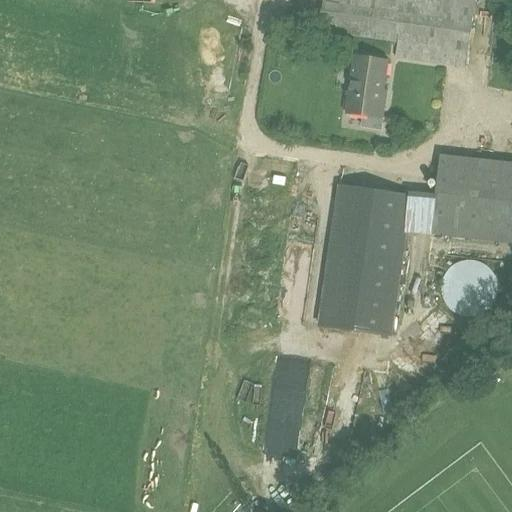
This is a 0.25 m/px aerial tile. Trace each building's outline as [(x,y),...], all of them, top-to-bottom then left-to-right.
[(474,0),(320,0),(316,32),(398,44),(396,57),(465,67),(467,54),(474,0)] [(302,33),(290,31),(288,44),(300,47),(302,33)] [(347,114),(382,119),(386,91),(384,91),(388,63),(355,58),(347,114)] [(431,235),(511,244),(511,163),(440,155),(431,235)] [(413,202),(348,192),(326,333),(392,342),(413,202)] [(446,274),(446,275),(445,275),(445,276),(444,277),(444,278),(443,279),(443,280),(443,281),(442,282),(442,283),(442,284),(442,285),(442,286),(441,287),(441,288),(441,289),(441,290),(441,291),(441,292),(441,293),(442,294),(442,295),(442,296),(442,297),(442,298),(443,298),(443,299),(443,300),(444,301),(444,302),(445,303),(445,304),(446,305),(447,306),(447,307),(448,307),(448,308),(449,309),(450,310),(451,311),(452,311),(452,312),(453,313),(454,313),(455,314),(456,314),(456,315),(457,315),(458,315),(459,316),(460,316),(461,316),(462,317),(463,317),(464,317),(465,317),(466,318),(467,318),(468,318),(469,318),(470,318),(471,318),(472,318),(473,317),(474,317),(475,317),(476,317),(477,317),(478,316),(479,316),(480,316),(481,315),(482,315),(483,314),(484,314),(485,313),(486,312),(487,312),(488,311),(488,310),(489,310),(490,309),(490,308),(491,308),(492,307),(492,306),(493,305),(494,304),(494,303),(495,302),(495,301),(495,300),(496,300),(496,299),(496,298),(497,297),(497,296),(497,295),(497,294),(497,293),(497,292),(497,291),(497,290),(497,289),(497,288),(497,287),(497,286),(497,285),(497,284),(497,283),(496,282),(496,281),(496,280),(495,279),(495,278),(495,277),(494,276),(493,275),(493,274),(492,273),(492,272),(491,272),(490,271),(490,270),(489,270),(488,269),(488,268),(487,268),(486,267),(485,267),(485,266),(484,266),(483,265),(482,265),(481,264),(480,263),(479,263),(478,263),(477,263),(476,262),(475,262),(474,262),(473,262),(472,262),(471,262),(470,262),(469,261),(468,262),(467,262),(466,262),(465,262),(464,262),(463,262),(462,263),(461,263),(460,263),(459,263),(458,264),(457,264),(457,265),(456,265),(455,265),(454,266),(453,267),(452,268),(451,268),(450,269),(450,270),(449,270),(448,271),(448,272),(447,272),(447,273),(446,274)] [(340,383),(340,394),(365,394),(365,383),(340,383)]
